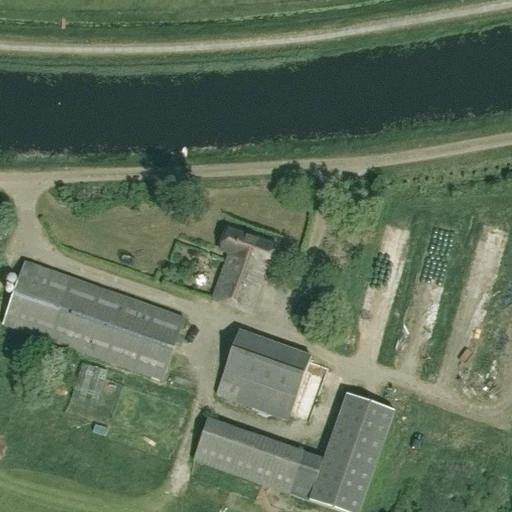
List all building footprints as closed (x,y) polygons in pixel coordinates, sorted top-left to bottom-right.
[(268,271),(277,247),(227,230),(220,252),(227,254),(210,303),(250,317),(267,270),(268,271)] [(185,320),(33,267),(11,328),(164,382),(185,320)] [(311,358),(239,332),(216,395),(288,421),(311,358)] [(70,405),(93,412),(104,376),(80,369),(70,405)] [(360,511),(395,413),(346,396),(309,502),(335,511),(360,511)] [(478,460),(480,441),(472,440),(470,460),(478,460)]
